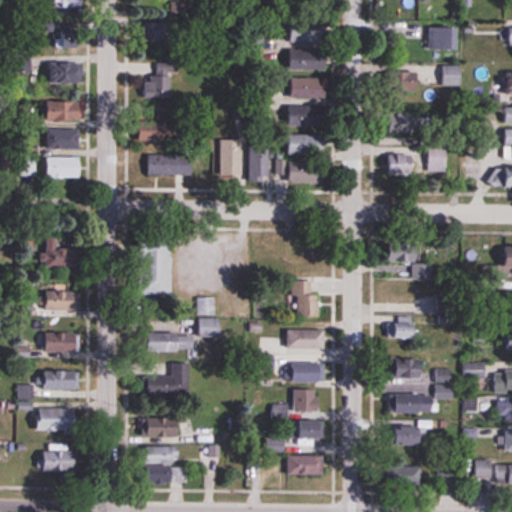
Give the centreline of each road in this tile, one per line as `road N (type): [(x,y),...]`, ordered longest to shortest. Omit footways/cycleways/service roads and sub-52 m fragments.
road 1 (residential): [(353,511),(352,0)]
road 2 (residential): [(107,511),(107,0)]
road 3 (residential): [(511,215),(107,204)]
